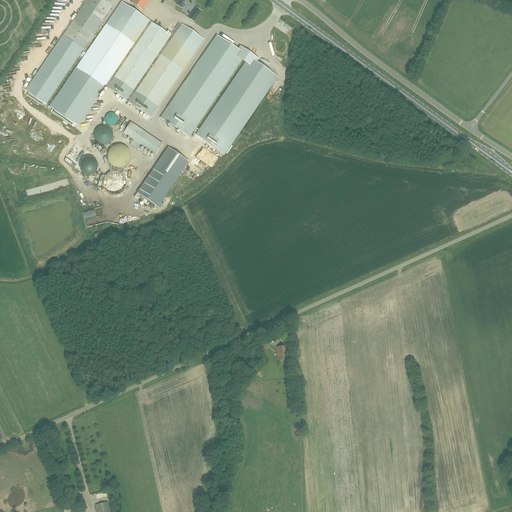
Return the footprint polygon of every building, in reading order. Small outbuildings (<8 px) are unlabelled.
[(116,0),(86,0),(63,36),(83,49),(96,30),(116,0)] [(132,0),(131,3),(142,10),(149,0),(132,0)] [(170,0),(171,0),(170,0),(173,0),(177,3),(176,4),(183,9),(188,0),(170,0)] [(105,87),(112,76),(158,107),(204,40),(179,23),(171,35),(121,2),(76,68),(105,87)] [(194,22),(198,17),(201,11),(196,8),(192,13),(189,18),(194,22)] [(160,118),(189,138),(245,55),(217,35),(160,118)] [(96,94),(85,94),(85,105),(82,105),(83,123),(88,123),(87,104),(95,104),(94,98),(96,98),(96,94)] [(117,122),(118,119),(117,116),(115,114),(112,113),(108,114),(106,116),(105,119),(106,122),(108,125),(112,126),(115,125),(117,122)] [(131,123),(124,134),(155,155),(163,144),(131,123)] [(112,139),(113,135),(112,132),(110,129),(107,127),(104,126),(100,127),(97,129),(95,132),(94,135),(95,139),(97,142),(100,144),(104,145),(107,144),(110,142),(112,139)] [(130,160),(131,157),(130,153),(128,150),(126,147),(123,146),(119,145),(115,146),(112,147),(110,150),(108,153),(107,157),(108,160),(110,163),(112,166),(115,168),(119,168),(123,168),(126,166),(128,163),(130,160)] [(155,166),(176,181),(188,163),(168,148),(155,166)] [(98,165),(97,163),(97,161),(95,160),(94,159),(92,158),(91,157),(89,157),(87,157),(85,158),(83,159),(82,160),(81,161),(80,163),(79,165),(79,167),(79,168),(80,170),(81,172),(82,173),(83,174),(85,175),(87,176),(89,176),(91,176),(92,175),(94,174),(95,173),(97,172),(97,170),(98,168),(98,167),(98,165)] [(141,167),(144,164),(135,157),(133,161),(141,167)] [(126,187),(126,184),(126,180),(124,177),(121,174),(118,173),(114,172),(111,173),(108,174),(105,177),(103,180),(103,184),(103,187),(105,191),(108,193),(111,195),(115,195),(118,195),(121,193),(124,191),(126,187)] [(145,189),(140,196),(158,208),(163,201),(145,189)] [(284,347),(276,348),(277,360),(288,360),(287,344),(284,344),(284,347)] [(98,511),(108,511),(106,502),(97,505),(98,511)]
